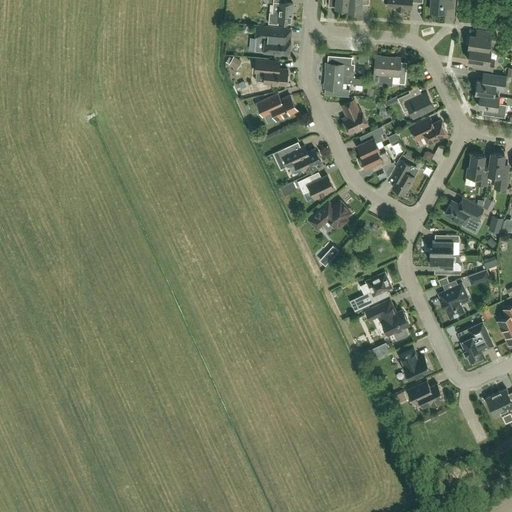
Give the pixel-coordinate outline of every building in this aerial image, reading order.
[(230,0),(229,18),(239,18),(240,0),(230,0)] [(272,0),(272,11),(269,11),(268,23),(278,24),(278,21),(291,22),(293,3),(284,2),(284,0),(272,0)] [(348,10),(348,0),(335,0),(335,7),(348,8),(348,10)] [(348,0),(348,10),(361,12),(361,0),(362,0),(369,0),(368,0),(348,0)] [(405,6),(411,7),(411,0),(383,0),(385,1),(386,2),(387,2),(387,5),(396,6),(396,8),(405,8),(405,6)] [(431,0),(430,11),(445,12),(446,0),(431,0)] [(245,27),(235,23),(233,29),(243,33),(245,27)] [(290,40),(290,38),(290,29),(256,27),(255,36),(265,37),(264,42),(267,42),(266,52),(288,53),(289,48),(290,47),(291,42),(290,40)] [(468,47),(491,50),(489,50),(490,42),(494,43),(496,32),(486,30),(485,36),(470,34),(468,47)] [(489,58),(491,50),(468,47),(470,48),(468,60),(474,61),(473,67),(492,70),(494,59),(489,58)] [(325,75),(353,77),(354,64),(351,64),(352,57),(337,55),(336,63),(326,62),(325,75)] [(233,56),(229,63),(236,67),(240,60),(233,56)] [(385,85),(388,57),(375,56),(373,73),(380,74),(379,85),(385,85)] [(388,57),(385,85),(392,86),(393,75),(399,76),(398,83),(404,83),(405,73),(399,73),(400,58),(388,57)] [(255,71),(257,71),(264,72),(263,82),(286,83),(286,82),(288,81),(288,75),(287,74),(287,69),(278,68),(279,61),(256,59),(255,71)] [(475,93),(498,96),(499,96),(494,95),(495,88),(504,90),(506,76),(481,72),(480,80),(477,80),(475,93)] [(349,89),(342,88),(342,83),(353,83),(353,77),(325,75),(324,87),(334,88),(334,95),(348,96),(349,89)] [(375,88),(368,87),(367,95),(374,96),(375,88)] [(426,91),(421,94),(413,98),(410,91),(397,98),(403,111),(409,109),(413,117),(433,107),(426,91)] [(262,115),(264,114),(272,111),(276,119),(296,109),(290,95),(280,99),(277,93),(256,102),(262,115)] [(504,117),(506,104),(497,103),(498,96),(475,93),(480,94),(478,106),(493,108),(492,115),(504,117)] [(342,118),(349,132),(367,124),(360,109),(358,110),(353,99),(342,104),(347,116),(342,118)] [(424,135),(427,143),(446,134),(443,128),(444,126),(443,122),(440,121),(440,120),(432,124),(429,117),(419,122),(409,127),(415,139),(424,135)] [(360,156),(379,148),(376,142),(383,139),(381,134),(384,132),(381,125),(367,132),(370,138),(357,144),(358,146),(357,148),(359,152),(361,152),(362,155),(360,156)] [(274,152),(276,158),(280,165),(283,166),(287,164),(287,166),(295,162),(299,171),(306,168),(307,171),(315,168),(313,164),(320,161),(319,158),(320,156),(318,151),(316,151),(314,148),(307,151),(304,145),(286,153),(284,147),(274,152)] [(360,156),(362,159),(361,161),(363,165),(365,165),(366,167),(379,161),(381,167),(391,163),(385,151),(379,154),(377,149),(379,148),(360,156)] [(424,157),(431,161),(436,153),(428,149),(424,157)] [(404,156),(410,159),(413,154),(407,150),(404,156)] [(491,152),(489,163),(488,172),(487,176),(495,177),(494,188),(505,189),(509,164),(503,163),(504,154),(491,152)] [(487,176),(488,172),(489,163),(483,162),(484,155),(471,153),(469,167),(467,166),(466,175),(476,176),(475,183),(486,184),(487,176)] [(404,193),(416,172),(409,168),(411,165),(400,159),(391,176),(396,179),(392,187),(404,193)] [(327,175),(321,177),(311,182),(308,175),(297,181),(307,201),(326,192),(326,191),(333,188),(327,175)] [(470,229),(475,220),(476,221),(482,209),(462,198),(459,204),(451,200),(444,213),(463,223),(462,225),(470,229)] [(350,212),(341,202),(340,200),(333,206),(329,200),(308,219),(316,229),(327,219),(329,221),(332,218),(339,226),(347,219),(345,216),(350,212)] [(503,218),(493,215),(489,229),(499,232),(503,218)] [(429,254),(458,254),(458,235),(445,234),(445,241),(432,241),(432,247),(429,247),(429,254)] [(325,265),(339,250),(333,245),(319,260),(325,265)] [(460,274),(460,265),(457,262),(453,262),(453,254),(458,255),(458,254),(429,254),(429,260),(431,260),(431,267),(444,267),(445,274),(460,274)] [(483,260),(484,262),(486,268),(497,264),(495,256),(483,260)] [(468,275),(472,284),(488,277),(485,269),(468,275)] [(391,287),(390,284),(390,282),(387,275),(385,275),(384,272),(366,281),(371,291),(362,295),(367,305),(380,299),(377,293),(391,287)] [(446,276),(438,279),(440,285),(448,282),(446,276)] [(445,307),(450,318),(464,312),(460,304),(464,302),(462,299),(468,297),(461,283),(439,293),(442,300),(441,301),(444,307),(445,307)] [(407,334),(404,327),(409,324),(406,320),(407,317),(405,313),(403,312),(402,310),(395,313),(393,310),(394,309),(389,299),(365,311),(369,320),(380,314),(383,319),(381,320),(387,334),(395,331),(398,338),(407,334)] [(511,305),(504,309),(507,316),(498,321),(509,343),(511,341),(511,305)] [(490,308),(483,311),(487,318),(493,316),(490,308)] [(493,345),(490,337),(482,322),(468,329),(471,336),(461,341),(464,348),(463,349),(466,356),(468,356),(471,361),(484,355),(482,350),(493,345)] [(409,380),(431,369),(424,355),(417,359),(412,348),(413,348),(413,347),(399,354),(404,365),(403,366),(409,380)] [(430,387),(427,381),(407,390),(413,403),(419,401),(422,407),(431,403),(432,406),(442,401),(441,398),(444,397),(437,383),(430,387)] [(496,393),(504,410),(511,406),(511,392),(509,394),(506,388),(496,393)] [(504,410),(496,393),(486,398),(494,415),(504,410)]
